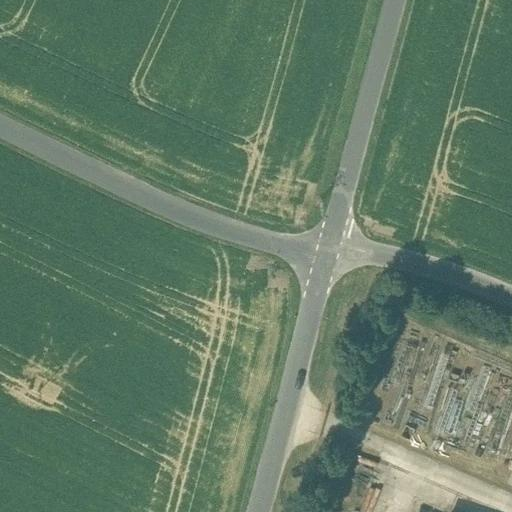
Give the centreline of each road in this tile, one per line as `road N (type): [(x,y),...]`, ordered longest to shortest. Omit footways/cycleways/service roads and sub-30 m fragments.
road 1 (residential): [(0,129),(192,221),(329,254)]
road 2 (unclassified): [(261,511),(329,254)]
road 3 (unclassified): [(329,254),(396,0)]
road 4 (unknown): [(289,407),(511,501)]
road 5 (residential): [(329,254),(455,270),(511,294)]
